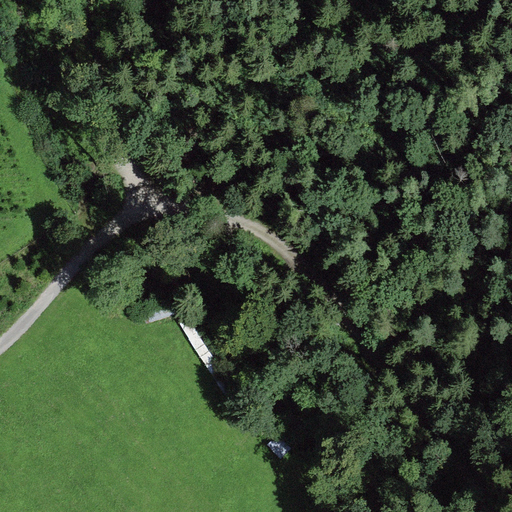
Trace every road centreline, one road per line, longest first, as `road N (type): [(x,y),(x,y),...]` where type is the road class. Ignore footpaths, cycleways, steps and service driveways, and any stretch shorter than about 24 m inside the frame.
road 1 (track): [(0,347),(128,216),(218,210),(280,245),(331,291),(481,511)]
road 2 (track): [(128,216),(129,174),(72,12)]
